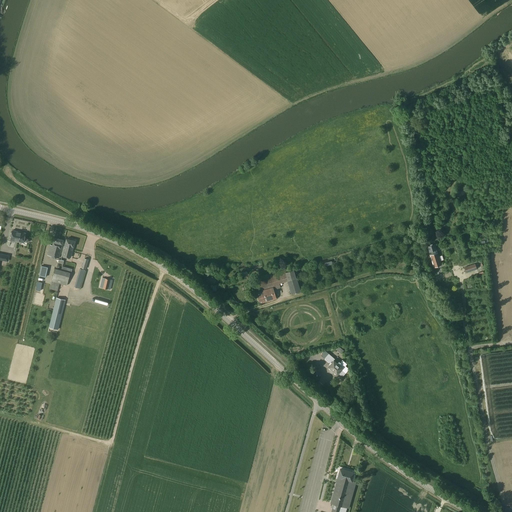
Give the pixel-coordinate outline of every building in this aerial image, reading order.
[(12,230),(10,239),(23,242),(23,241),(27,242),(28,242),(28,240),(28,239),(24,239),(25,233),(12,230)] [(61,248),(63,240),(54,238),(52,246),(50,245),(47,255),(59,258),(61,248)] [(66,239),(62,256),(70,258),(74,241),(66,239)] [(434,267),(442,265),(438,253),(437,253),(436,250),(437,250),(435,244),(432,245),(432,244),(430,244),(430,245),(427,246),(429,252),(430,255),(434,267)] [(475,263),(464,267),(466,272),(477,269),(475,263)] [(45,277),(48,267),(41,265),(38,275),(45,277)] [(52,282),(50,289),(58,291),(59,284),(63,270),(55,268),(51,281),(52,282)] [(75,287),(81,288),(85,269),(79,268),(75,287)] [(293,269),(285,272),(288,280),(296,278),(296,277),(293,269)] [(63,270),(59,284),(67,286),(70,273),(70,272),(63,270)] [(256,291),(273,286),(270,276),(253,281),(256,291)] [(102,277),(100,285),(103,285),(102,288),(105,288),(110,289),(113,280),(102,277)] [(274,290),(273,286),(256,291),(256,292),(260,303),(276,298),(274,290)] [(58,330),(60,322),(65,301),(56,299),(49,328),(58,330)] [(325,351),(321,355),(324,358),(330,363),(328,367),(331,369),(330,370),(333,373),(334,372),(337,375),(338,373),(341,376),(343,376),(345,373),(348,370),(344,367),(346,364),(342,361),(340,362),(339,361),(337,363),(334,360),(335,359),(328,354),(325,351)] [(333,494),(330,503),(333,504),(331,511),(345,511),(347,507),(349,508),(356,482),(352,481),(354,472),(340,468),(338,477),(333,494)]
